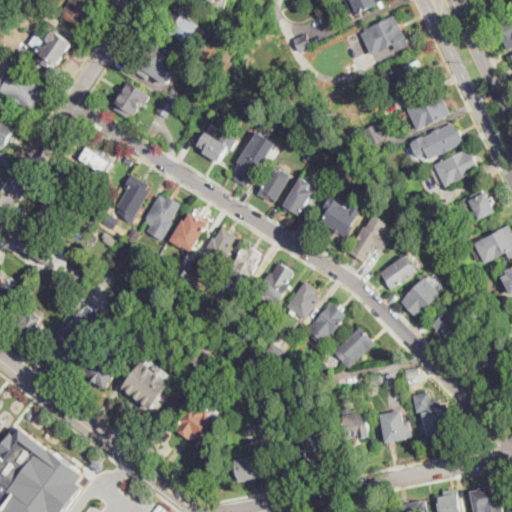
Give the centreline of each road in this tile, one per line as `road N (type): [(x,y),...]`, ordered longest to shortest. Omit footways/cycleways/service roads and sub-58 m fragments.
road 1 (residential): [(511,446),(360,287),(73,105)]
road 2 (residential): [(213,511),(511,456)]
road 3 (residential): [(0,217),(141,0)]
road 4 (tertiary): [(0,357),(201,511)]
road 5 (primary): [(426,0),(511,175)]
road 6 (primary): [(511,119),(452,0)]
